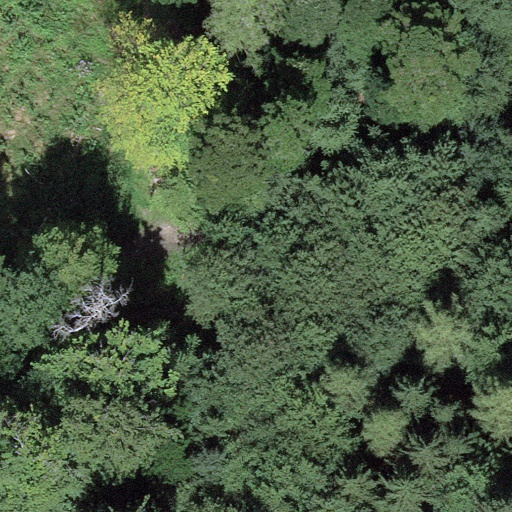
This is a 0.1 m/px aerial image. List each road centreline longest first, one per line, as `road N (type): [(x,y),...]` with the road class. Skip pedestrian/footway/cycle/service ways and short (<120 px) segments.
road 1 (track): [(511,122),(128,244),(0,296)]
road 2 (track): [(0,463),(22,393),(128,244),(133,0)]
